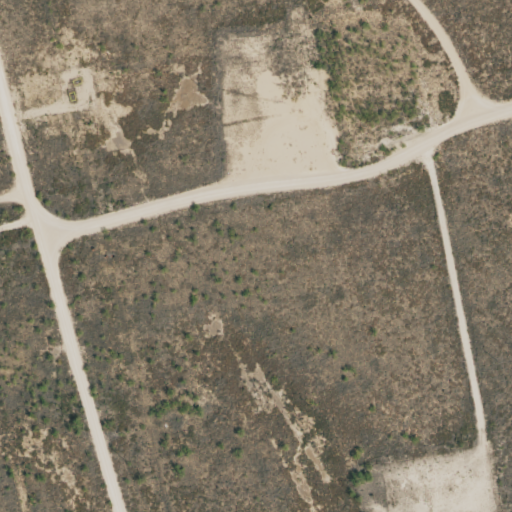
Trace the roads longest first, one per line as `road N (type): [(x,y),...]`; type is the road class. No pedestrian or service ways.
road 1 (track): [(511,107),(427,140),(380,170),(307,186),(249,186),(33,235)]
road 2 (track): [(0,114),(116,511)]
